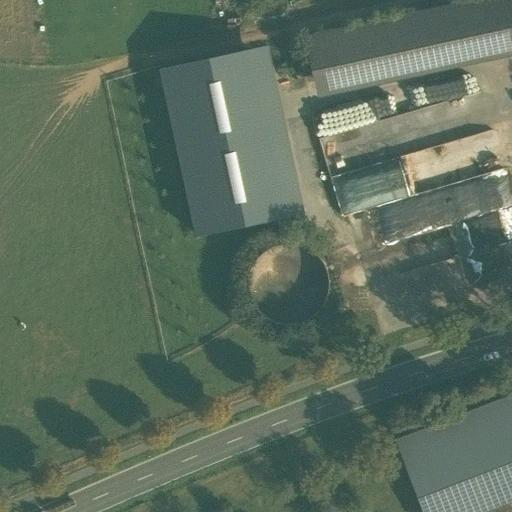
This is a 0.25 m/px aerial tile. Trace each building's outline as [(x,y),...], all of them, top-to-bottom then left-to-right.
[(511,0),(485,0),(307,39),(316,82),(511,39),(511,0)] [(511,39),(316,82),(319,95),(511,53),(511,39)] [(303,212),(268,47),(249,51),(285,217),(303,212)] [(249,51),(161,70),(197,236),(285,217),(249,51)] [(369,206),(388,273),(469,251),(461,224),(511,209),(511,187),(500,191),(493,169),(504,166),(483,89),(434,103),(430,90),(304,124),(308,137),(318,134),(340,214),(369,206)] [(321,250),(258,251),(259,291),(280,291),(281,309),(322,308),(321,250)] [(424,511),(480,511),(511,500),(511,459),(500,429),(511,424),(511,396),(397,441),(424,511)] [(511,424),(500,429),(511,459),(511,424)]
